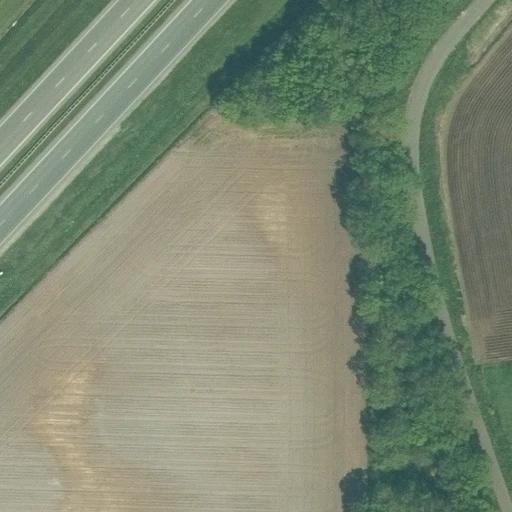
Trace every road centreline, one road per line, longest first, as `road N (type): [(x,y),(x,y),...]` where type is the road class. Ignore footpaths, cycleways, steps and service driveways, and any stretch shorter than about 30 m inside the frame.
road 1 (unclassified): [(507,511),(435,298),(410,139),(421,81),(485,0)]
road 2 (trunk): [(0,225),(209,0)]
road 3 (trunk): [(137,0),(0,145)]
